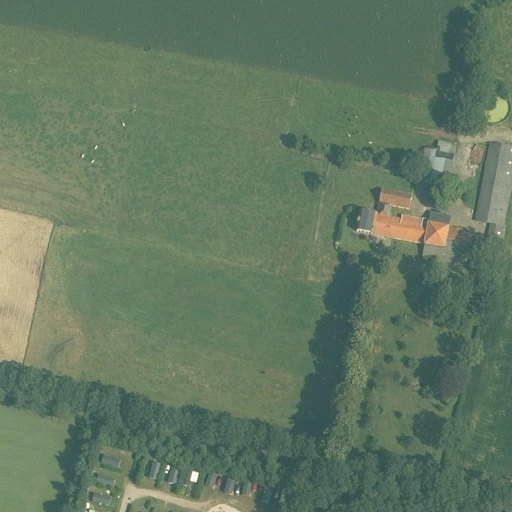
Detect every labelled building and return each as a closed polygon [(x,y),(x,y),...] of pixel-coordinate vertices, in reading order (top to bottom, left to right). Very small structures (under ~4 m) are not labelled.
[(495,125),(498,125),(501,124),(503,123),(506,121),(508,118),(510,115),(510,113),(511,111),(510,107),(509,103),(507,99),(504,97),(501,95),(498,94),(494,94),(491,95),(488,96),(485,99),(482,102),(481,105),(480,109),(481,114),(482,117),(484,120),(487,123),(490,124),(493,125),(495,125)] [(453,163),(456,145),(438,142),(437,151),(425,149),(419,184),(430,186),(428,195),(450,200),(452,191),(449,190),(451,179),(454,164),(453,163)] [(503,245),(507,227),(504,226),(511,185),(511,147),(489,144),(474,222),(490,225),(487,242),(503,245)] [(409,210),(412,195),(382,190),(379,204),(376,215),(360,212),(357,232),(374,235),(390,239),(424,245),(423,246),(424,247),(422,258),(465,266),(472,234),(463,232),(463,229),(456,228),(456,229),(449,227),(451,216),(430,213),(429,220),(422,219),(402,216),(401,219),(390,217),(392,207),(409,210)] [(103,455),(101,465),(118,469),(120,459),(103,455)] [(156,460),(148,458),(143,479),(151,481),(156,460)] [(132,461),(129,472),(135,474),(138,463),(132,461)] [(175,464),(167,463),(163,483),(170,484),(175,464)] [(193,469),(186,467),(182,486),(189,487),(193,469)] [(98,474),(96,483),(114,487),(116,479),(98,474)] [(241,500),(244,487),(232,485),(229,498),(241,500)] [(94,493),(92,501),(109,506),(111,497),(94,493)]
